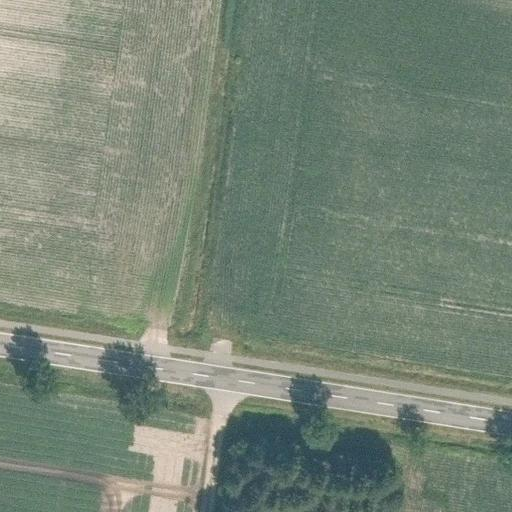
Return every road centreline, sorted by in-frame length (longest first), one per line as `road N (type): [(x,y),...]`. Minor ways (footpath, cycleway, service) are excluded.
road 1 (tertiary): [(0,345),(511,424)]
road 2 (track): [(227,360),(208,511)]
